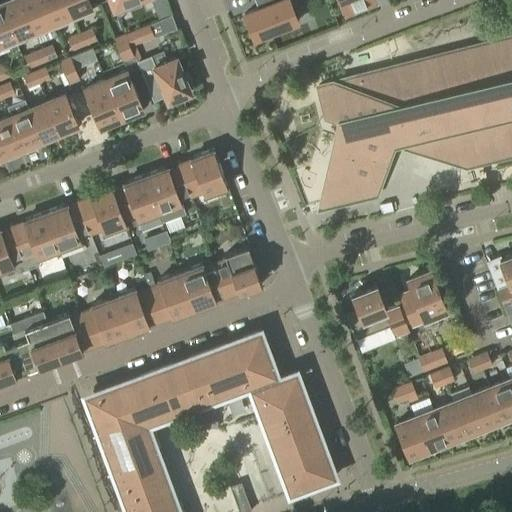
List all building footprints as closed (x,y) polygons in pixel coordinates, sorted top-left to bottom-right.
[(4,1),(0,2),(0,4),(14,40),(33,32),(20,0),(7,0),(8,2),(4,3),(4,1)] [(20,0),(33,32),(52,24),(42,0),(20,0)] [(42,0),(52,24),(71,16),(64,0),(42,0)] [(64,0),(71,16),(91,8),(88,0),(64,0)] [(109,0),(113,8),(134,0),(109,0)] [(296,22),(287,0),(263,0),(266,5),(243,14),(253,39),(296,22)] [(340,0),(345,11),(371,0),(340,0)] [(0,45),(5,43),(13,51),(18,49),(14,40),(0,4),(0,45)] [(148,24),(124,34),(129,45),(153,36),(148,24)] [(91,28),(79,33),(84,44),(96,39),(91,28)] [(79,33),(67,38),(72,49),(84,44),(79,33)] [(124,34),(113,38),(122,61),(133,56),(124,34)] [(511,36),(317,86),(325,117),(345,124),(318,203),(378,188),(394,141),(466,165),(511,153),(511,36)] [(52,44),(40,49),(45,60),(56,56),(52,44)] [(40,49),(29,54),(34,65),(45,60),(40,49)] [(70,56),(58,61),(67,83),(79,79),(70,56)] [(149,56),(136,62),(149,93),(161,88),(167,101),(190,92),(188,88),(192,86),(186,73),(183,74),(175,57),(153,66),(149,56)] [(0,65),(0,78),(11,74),(6,63),(0,65)] [(45,67),(33,71),(38,83),(49,78),(45,67)] [(126,70),(105,79),(121,118),(125,116),(125,119),(140,112),(140,110),(142,109),(136,94),(138,93),(133,80),(131,81),(126,70)] [(33,71),(22,76),(27,87),(38,83),(33,71)] [(105,79),(83,88),(87,99),(85,99),(91,113),(93,112),(98,125),(100,129),(110,125),(110,123),(121,118),(105,79)] [(9,81),(0,85),(0,91),(3,98),(14,93),(9,81)] [(64,93),(45,101),(58,133),(60,137),(74,132),(72,127),(77,125),(76,121),(77,121),(74,115),(73,115),(64,93)] [(45,101),(27,108),(41,140),(43,145),(52,141),(50,136),(58,133),(45,101)] [(27,108),(10,116),(23,148),(25,152),(35,148),(33,143),(41,140),(27,108)] [(0,119),(0,142),(5,155),(7,159),(17,155),(15,151),(23,148),(10,116),(0,119)] [(179,161),(178,162),(191,196),(202,192),(203,196),(227,187),(226,185),(222,175),(223,175),(217,160),(216,161),(213,150),(212,149),(192,156),(192,157),(180,162),(179,161)] [(164,167),(145,174),(162,220),(181,213),(178,205),(181,204),(180,200),(191,196),(178,162),(176,162),(177,163),(164,168),(164,167)] [(111,186),(110,187),(123,221),(134,217),(136,221),(155,213),(158,221),(162,220),(145,174),(125,181),(125,182),(112,187),(111,186)] [(78,199),(77,199),(90,234),(101,230),(102,233),(125,225),(123,221),(110,187),(91,194),(91,195),(79,199),(78,199)] [(63,204),(44,212),(58,250),(80,241),(79,238),(90,234),(77,199),(75,200),(76,201),(63,205),(63,204)] [(11,223),(10,224),(27,270),(39,266),(36,258),(58,250),(44,212),(24,219),(24,220),(12,224),(11,223)] [(0,271),(13,266),(16,274),(27,270),(10,224),(9,224),(9,225),(0,228),(0,271)] [(224,258),(213,262),(226,297),(228,296),(228,295),(240,291),(241,292),(261,284),(260,282),(260,283),(256,272),(257,272),(251,257),(247,248),(247,247),(247,246),(223,254),(224,258)] [(497,285),(496,286),(507,313),(511,311),(511,252),(498,258),(509,285),(498,289),(497,285)] [(201,263),(179,271),(193,309),(212,302),(212,301),(225,297),(226,297),(213,262),(202,266),(201,263)] [(158,283),(147,287),(160,322),(161,321),(161,320),(173,316),(174,316),(193,309),(179,271),(156,279),(158,283)] [(410,291),(399,296),(411,324),(446,310),(430,271),(406,280),(410,291)] [(142,275),(134,278),(138,288),(146,285),(142,275)] [(357,310),(345,314),(355,339),(390,325),(394,336),(407,331),(396,303),(395,303),(397,307),(386,311),(375,285),(351,294),(357,310)] [(134,288),(112,296),(126,334),(146,327),(145,326),(158,321),(158,322),(160,322),(147,287),(136,291),(134,288)] [(91,308),(80,312),(93,346),(94,346),(94,345),(107,340),(107,341),(126,334),(112,296),(90,304),(91,308)] [(68,312),(45,321),(59,359),(79,352),(78,351),(91,346),(91,347),(93,346),(80,312),(69,316),(68,312)] [(45,321),(12,333),(26,371),(27,371),(27,370),(40,365),(40,366),(59,359),(45,321)] [(8,323),(0,326),(0,380),(12,377),(12,376),(24,371),(25,372),(26,371),(12,333),(8,323)] [(99,410),(90,414),(126,511),(178,511),(143,417),(220,388),(224,398),(250,388),(288,493),(334,476),(295,371),(277,378),(259,330),(92,392),(99,410)] [(441,348),(417,357),(422,369),(446,360),(441,348)] [(486,351),(478,354),(483,367),(491,364),(486,351)] [(478,354),(467,358),(472,372),(483,367),(478,354)] [(448,366),(440,369),(445,382),(453,379),(448,366)] [(440,369),(429,373),(434,387),(445,382),(440,369)] [(511,386),(508,378),(489,385),(503,418),(511,414),(511,386)] [(410,381),(400,385),(406,398),(415,394),(410,381)] [(400,385),(391,388),(396,402),(406,398),(400,385)] [(489,385),(471,393),(484,426),(503,418),(489,385)] [(471,393),(452,401),(465,433),(484,426),(471,393)] [(452,401),(433,408),(446,441),(465,433),(452,401)] [(433,408),(414,416),(427,448),(446,441),(433,408)] [(414,416),(394,423),(407,456),(427,448),(414,416)] [(240,482),(229,486),(238,511),(246,511),(251,511),(240,482)]
